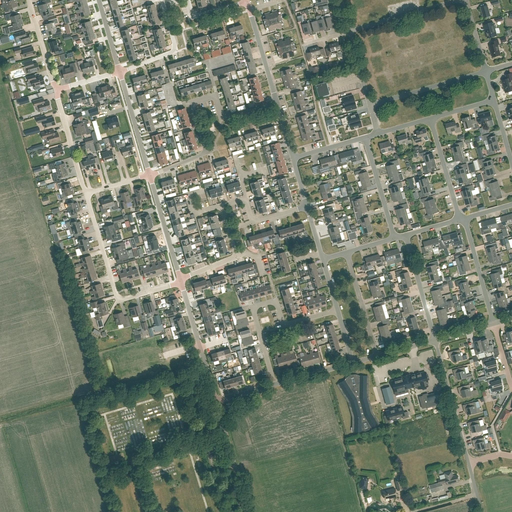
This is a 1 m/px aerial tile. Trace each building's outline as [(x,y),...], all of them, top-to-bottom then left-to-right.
[(43,4),(38,6),(40,11),(50,8),(49,5),(52,5),(50,0),(47,0),(42,2),(43,4)] [(365,6),(363,0),(352,0),(356,9),(365,6)] [(12,8),(17,6),(16,1),(6,4),(7,7),(4,7),(6,13),(13,10),(12,8)] [(110,4),(112,10),(118,8),(118,7),(117,5),(120,4),(119,1),(116,1),(117,2),(110,4)] [(78,5),(78,7),(79,10),(76,11),(77,14),(80,13),(79,11),(89,8),(87,3),(78,5)] [(156,11),(154,4),(147,6),(147,5),(143,6),(143,9),(147,8),(148,11),(148,13),(156,11)] [(483,18),(490,16),(487,5),(480,7),(483,18)] [(118,8),(112,10),(114,16),(120,14),(120,13),(119,11),(122,10),(121,7),(118,7),(118,8)] [(40,11),(42,16),(47,15),(47,18),(55,16),(54,13),(51,13),(50,8),(40,11)] [(82,17),(90,14),(89,8),(79,11),(80,13),(81,15),(78,16),(79,19),(82,19),(82,17)] [(282,28),(281,24),(283,23),(280,11),(277,12),(277,10),(272,12),(272,14),(270,14),(270,13),(264,14),(266,19),(263,19),(266,28),(268,28),(270,32),(275,30),(274,29),(276,28),(277,30),(282,28)] [(145,15),(148,14),(149,17),(150,19),(157,17),(156,11),(148,13),(148,11),(144,12),(145,15)] [(6,21),(11,20),(12,23),(21,20),(20,14),(14,16),(13,13),(5,16),(6,21)] [(120,14),(114,16),(116,22),(122,20),(121,17),(123,16),(122,13),(120,13),(120,14)] [(326,18),(325,16),(323,17),(327,31),(329,31),(328,28),(334,27),(331,17),(326,18)] [(152,25),(159,23),(157,17),(150,19),(149,17),(146,18),(147,19),(147,21),(150,20),(152,25)] [(321,17),(322,19),(317,21),(319,31),(325,29),(325,32),(327,31),(323,17),(321,17)] [(49,23),(44,25),(46,30),(55,27),(54,24),(58,23),(57,18),(48,21),(49,23)] [(125,22),(124,19),(122,20),(116,22),(117,28),(124,26),(123,23),(125,22)] [(17,28),(23,26),(21,20),(12,23),(13,26),(8,27),(10,33),(18,31),(17,28)] [(309,20),(307,21),(308,23),(302,25),(305,35),(311,33),(311,35),(313,35),(309,20)] [(311,22),(311,20),(309,20),(313,35),(315,34),(314,32),(319,31),(317,21),(311,22)] [(82,28),(79,29),(76,30),(77,33),(83,31),(83,30),(92,27),(90,21),(81,24),(82,28)] [(454,26),(454,31),(462,30),(461,21),(450,22),(451,27),(454,26)] [(487,38),(496,36),(493,22),(485,25),(487,33),(486,34),(487,38)] [(243,32),(241,25),(235,27),(237,34),(236,35),(237,38),(239,38),(238,34),(243,32)] [(46,30),(47,36),(52,34),(53,37),(62,34),(60,29),(56,30),(55,27),(46,30)] [(82,38),(85,37),(84,35),(93,33),(92,27),(83,30),(83,31),(84,34),(81,35),(82,38)] [(231,36),(230,36),(231,40),(233,39),(232,36),(236,35),(237,34),(235,27),(229,29),(231,36)] [(128,29),(121,31),(123,37),(129,35),(129,32),(131,32),(130,28),(128,29)] [(163,35),(161,28),(154,30),(153,29),(149,30),(150,33),(154,32),(155,35),(155,37),(163,35)] [(219,40),(218,40),(219,43),(220,43),(221,43),(220,39),(225,38),(223,30),(217,32),(219,40)] [(379,35),(370,37),(373,52),(384,50),(383,45),(381,46),(379,40),(384,39),(382,30),(378,31),(379,35)] [(29,34),(26,34),(25,31),(21,32),(14,34),(16,40),(17,44),(21,43),(31,40),(30,38),(31,37),(31,35),(29,34)] [(421,44),(437,41),(434,31),(419,34),(421,44)] [(213,41),(212,41),(213,45),(215,45),(214,41),(218,40),(219,40),(217,32),(210,34),(213,41)] [(84,44),(85,46),(93,43),(92,39),(95,39),(93,33),(84,35),(85,37),(86,40),(83,41),(84,44)] [(131,41),(130,38),(133,38),(132,34),(129,35),(123,37),(125,43),(131,41)] [(152,39),(155,38),(156,41),(157,43),(164,41),(163,35),(155,37),(155,35),(151,36),(152,39)] [(207,43),(205,36),(199,37),(202,48),(204,54),(206,53),(207,53),(205,48),(203,48),(202,45),(207,43)] [(201,49),(202,48),(199,37),(193,39),(195,46),(194,47),(195,51),(197,50),(196,46),(200,45),(201,49)] [(413,37),(398,40),(399,50),(408,48),(408,49),(415,47),(413,37)] [(294,51),(296,51),(293,42),(291,42),(290,38),(284,39),(285,41),(283,42),(282,40),(277,42),(278,46),(276,47),(279,56),(281,55),(282,59),(288,58),(287,56),(289,55),(290,57),(295,56),(294,51)] [(133,47),(132,45),(135,44),(134,40),(131,41),(125,43),(127,49),(133,47)] [(497,45),(499,45),(498,40),(491,42),(492,45),(489,46),(492,57),(500,55),(497,45)] [(64,52),(62,46),(58,47),(56,41),(49,43),(52,52),(55,51),(56,55),(64,52)] [(159,49),(166,47),(164,41),(157,43),(156,41),(153,42),(154,45),(157,44),(159,49)] [(242,43),(239,44),(240,47),(242,47),(243,49),(243,50),(250,48),(248,42),(242,43)] [(336,53),(342,52),(342,53),(345,52),(343,44),(339,45),(338,42),(333,43),(336,53)] [(330,56),(330,55),(336,53),(333,43),(329,45),(329,48),(325,49),(328,57),(330,56)] [(135,53),(134,51),(136,50),(135,46),(133,47),(127,49),(128,55),(135,54),(135,53)] [(35,54),(33,47),(22,50),(24,57),(35,54)] [(317,58),(322,56),(323,57),(326,57),(323,49),(319,50),(318,47),(314,48),(317,58)] [(311,61),(310,59),(317,58),(314,48),(309,49),(310,52),(306,53),(308,61),(311,61)] [(128,55),(130,62),(136,60),(136,57),(138,56),(137,52),(135,53),(135,54),(128,55)] [(457,66),(472,61),(469,53),(454,58),(457,66)] [(387,54),(371,58),(374,74),(384,71),(383,67),(390,65),(389,62),(381,64),(380,60),(387,59),(387,54)] [(86,63),(89,72),(94,70),(92,64),(95,63),(94,57),(88,59),(85,60),(86,63)] [(188,71),(189,71),(191,70),(190,67),(195,66),(192,58),(186,60),(188,67),(187,68),(188,71)] [(436,70),(452,67),(450,59),(435,63),(436,70)] [(37,63),(33,64),(32,60),(30,61),(24,62),(25,67),(27,66),(29,73),(39,70),(37,63)] [(86,63),(83,64),(83,60),(77,62),(79,68),(82,67),(84,73),(89,72),(86,63)] [(182,73),(183,72),(185,72),(184,69),(187,68),(188,67),(186,60),(180,62),(182,69),(181,69),(182,73)] [(176,75),(177,74),(179,74),(178,70),(181,69),(182,69),(180,62),(174,63),(176,71),(175,71),(176,75)] [(70,77),(75,76),(73,69),(76,69),(74,63),(69,64),(70,67),(67,68),(70,77)] [(168,65),(170,72),(169,72),(170,76),(173,76),(172,72),(175,71),(176,71),(174,63),(168,65)] [(62,72),(64,79),(70,77),(67,68),(64,69),(63,66),(58,67),(60,73),(62,72)] [(251,75),(257,73),(255,66),(249,68),(246,68),(248,72),(250,71),(251,75)] [(290,68),(280,70),(282,77),(292,74),(293,76),(296,75),(295,71),(291,72),(290,68)] [(165,77),(163,70),(157,72),(159,79),(157,80),(159,83),(161,82),(160,79),(165,77)] [(154,81),(157,80),(159,79),(157,72),(150,74),(152,81),(151,81),(152,85),(155,84),(154,81)] [(511,85),(510,80),(511,79),(511,72),(505,75),(506,79),(501,80),(505,92),(508,91),(509,94),(511,93),(511,85)] [(294,80),(294,82),(298,81),(297,78),(293,79),(293,76),(292,74),(282,77),(284,83),(294,80)] [(394,78),(396,86),(411,82),(410,74),(394,78)] [(45,84),(43,76),(36,78),(35,75),(27,77),(28,82),(31,81),(33,87),(34,90),(35,90),(40,89),(40,88),(39,85),(45,84)] [(145,75),(139,77),(141,84),(139,85),(140,88),(143,87),(142,84),(147,83),(145,75)] [(376,78),(381,94),(393,91),(390,83),(387,84),(385,76),(376,78)] [(139,77),(132,79),(134,86),(133,86),(134,90),(137,89),(136,86),(139,85),(141,84),(139,77)] [(229,77),(226,77),(220,79),(222,86),(228,84),(228,83),(227,80),(229,80),(229,77)] [(251,86),(251,85),(258,83),(257,77),(249,79),(250,84),(247,85),(248,86),(251,86)] [(207,80),(204,81),(204,83),(206,89),(213,87),(211,81),(208,82),(207,80)] [(284,83),(286,89),(295,86),(296,88),(299,87),(299,83),(295,85),(294,82),(294,80),(284,83)] [(198,84),(200,91),(206,89),(204,83),(201,84),(201,81),(197,82),(198,85),(198,84)] [(230,82),(228,83),(228,84),(222,86),(224,92),(230,90),(230,89),(229,87),(231,86),(230,82)] [(319,98),(329,95),(326,82),(315,85),(319,98)] [(192,86),(194,93),(200,91),(198,84),(198,85),(195,85),(195,83),(191,84),(192,86)] [(252,91),(260,89),(258,83),(251,85),(251,86),(252,90),(249,90),(249,92),(252,91)] [(106,96),(109,96),(110,98),(116,97),(114,89),(111,90),(109,85),(104,87),(106,96)] [(186,88),(188,94),(194,93),(192,86),(189,87),(188,85),(185,86),(186,88)] [(104,100),(103,97),(106,96),(104,87),(98,88),(99,93),(96,94),(98,102),(104,100)] [(188,94),(186,88),(183,89),(183,87),(179,88),(182,96),(188,94)] [(232,89),(230,89),(230,90),(224,92),(226,98),(232,96),(232,95),(231,93),(233,92),(232,89)] [(252,91),(253,95),(251,96),(251,98),(254,97),(262,94),(260,89),(252,91)] [(303,99),(307,98),(306,94),(302,95),(301,91),(291,94),(293,100),(303,97),(303,99)] [(80,103),(83,102),(84,105),(87,104),(87,106),(91,105),(89,98),(85,99),(83,92),(77,93),(80,103)] [(144,94),(137,96),(139,102),(146,100),(146,99),(145,95),(149,94),(148,92),(144,93),(144,94)] [(78,107),(77,104),(80,103),(77,93),(72,95),(74,103),(70,104),(72,110),(76,109),(75,108),(78,107)] [(256,103),(263,100),(262,94),(254,97),(255,101),(252,102),(253,104),(256,103)] [(234,95),(232,95),(232,96),(226,98),(227,104),(234,102),(233,101),(233,99),(235,98),(234,95)] [(343,101),(344,105),(354,102),(353,95),(339,99),(340,102),(343,101)] [(148,107),(147,101),(151,100),(150,99),(150,97),(146,99),(146,100),(139,102),(141,109),(148,107)] [(304,103),(305,105),(309,104),(308,100),(304,101),(303,99),(303,97),(293,100),(295,105),(304,103)] [(48,101),(44,102),(43,98),(40,99),(33,101),(35,107),(39,106),(39,108),(38,108),(37,109),(37,111),(39,112),(41,112),(45,111),(46,110),(47,110),(51,109),(49,104),(49,103),(48,101)] [(227,104),(229,110),(236,108),(234,105),(237,104),(236,101),(233,101),(234,102),(227,104)] [(354,102),(344,105),(345,108),(342,109),(343,112),(356,108),(354,102)] [(307,110),(310,109),(309,106),(306,107),(305,105),(304,103),(295,105),(297,111),(306,109),(307,110)] [(97,107),(89,110),(91,116),(99,114),(97,107)] [(185,108),(177,110),(179,116),(187,114),(185,108)] [(150,112),(142,114),(144,120),(152,118),(151,117),(150,113),(154,112),(153,110),(149,111),(150,112)] [(481,118),(478,119),(479,124),(485,123),(485,121),(487,121),(488,127),(493,125),(492,119),(489,112),(479,115),(481,118)] [(346,124),(349,123),(360,120),(358,113),(345,117),(346,124)] [(188,120),(187,114),(179,116),(181,122),(188,120)] [(306,115),(296,118),(298,124),(308,121),(308,123),(312,122),(311,119),(307,120),(306,115)] [(55,125),(53,117),(46,119),(45,116),(36,118),(38,124),(43,122),(45,128),(55,125)] [(152,118),(144,120),(146,126),(153,124),(153,123),(152,119),(156,118),(155,116),(151,117),(152,118)] [(471,127),(472,130),(478,129),(475,120),(471,122),(469,116),(462,119),(465,129),(466,129),(466,131),(470,129),(470,127),(471,127)] [(120,126),(117,117),(107,120),(109,129),(120,126)] [(77,124),(74,125),(75,131),(88,127),(87,124),(88,121),(85,120),(82,121),(83,122),(80,123),(79,118),(75,119),(77,124)] [(182,128),(190,126),(188,120),(181,122),(182,128)] [(362,127),(360,120),(349,123),(350,127),(347,128),(348,131),(362,127)] [(309,125),(308,123),(308,121),(298,124),(300,129),(309,126),(310,128),(313,127),(313,124),(309,125)] [(158,124),(157,122),(153,123),(153,124),(146,126),(148,133),(155,131),(154,125),(158,124)] [(445,124),(448,133),(455,131),(455,133),(461,132),(459,124),(456,125),(455,122),(445,124)] [(276,134),(274,126),(268,128),(270,136),(276,134)] [(311,132),(312,134),(315,133),(314,130),(311,131),(310,128),(309,126),(300,129),(301,135),(311,132)] [(75,131),(77,136),(86,133),(87,135),(89,134),(91,131),(89,130),(88,127),(75,131)] [(36,128),(24,132),(25,137),(37,133),(36,128)] [(262,130),(264,137),(270,136),(268,128),(262,130)] [(421,138),(423,137),(425,140),(428,140),(429,140),(427,136),(425,129),(416,132),(418,137),(414,138),(416,143),(422,141),(421,138)] [(58,133),(54,134),(53,130),(48,131),(41,133),(43,139),(48,138),(50,143),(60,140),(58,133)] [(192,131),(184,133),(186,139),(194,137),(192,131)] [(259,139),(257,131),(250,133),(253,141),(254,144),(255,143),(254,140),(259,139)] [(313,140),(317,139),(316,136),(312,137),(312,134),(311,132),(301,135),(303,141),(312,138),(313,140)] [(250,145),(249,142),(253,141),(250,133),(244,135),(247,143),(247,145),(250,145)] [(159,134),(152,136),(153,142),(161,140),(163,139),(163,137),(160,137),(159,134)] [(483,136),(483,139),(484,141),(487,140),(488,145),(497,142),(495,135),(491,137),(490,134),(483,136)] [(412,143),(410,138),(407,138),(406,135),(397,137),(400,144),(407,142),(407,144),(412,143)] [(236,146),(242,144),(239,136),(233,138),(236,146)] [(187,145),(195,143),(194,137),(186,139),(187,145)] [(129,139),(130,145),(126,146),(128,156),(133,154),(132,148),(135,147),(132,138),(129,139)] [(232,150),(231,147),(236,146),(233,138),(227,140),(230,148),(230,151),(232,150)] [(161,140),(153,142),(155,148),(163,145),(166,145),(165,143),(162,143),(161,140)] [(126,146),(123,147),(121,142),(116,143),(118,152),(121,151),(123,157),(128,156),(126,146)] [(392,152),(395,152),(393,145),(391,145),(390,142),(380,144),(382,153),(392,150),(392,152)] [(457,147),(452,148),(454,155),(463,152),(462,148),(464,147),(463,142),(456,144),(457,147)] [(494,150),(499,149),(497,142),(488,145),(489,149),(487,150),(487,152),(488,155),(495,153),(494,150)] [(187,145),(189,151),(197,149),(195,143),(187,145)] [(280,149),(278,143),(271,145),(272,151),(280,149)] [(163,145),(155,148),(157,153),(164,151),(167,150),(167,148),(164,149),(163,145)] [(64,154),(62,147),(55,149),(51,150),(54,158),(57,157),(57,156),(64,154)] [(282,154),(280,149),(272,151),(274,157),(282,154)] [(354,155),(353,150),(346,152),(349,161),(351,160),(352,163),(356,162),(362,160),(360,153),(354,155)] [(164,151),(157,153),(158,159),(166,157),(169,156),(169,155),(166,156),(164,151)] [(421,156),(424,156),(426,162),(434,160),(433,153),(428,154),(428,151),(421,153),(421,156)] [(342,166),(343,166),(346,164),(346,162),(349,161),(346,152),(339,154),(341,159),(338,160),(340,166),(342,166)] [(454,155),(456,161),(461,160),(461,163),(468,161),(468,158),(465,159),(463,152),(454,155)] [(276,162),(284,160),(282,154),(274,157),(276,162)] [(88,156),(87,156),(88,159),(91,169),(96,168),(95,164),(96,164),(96,165),(99,164),(97,157),(94,158),(94,156),(92,155),(88,156)] [(335,168),(337,167),(340,166),(338,160),(335,161),(334,156),(327,158),(329,166),(334,165),(335,168)] [(160,165),(168,163),(166,157),(158,159),(160,165)] [(330,170),(329,166),(327,158),(320,160),(321,165),(318,165),(315,166),(317,173),(320,172),(321,173),(330,170)] [(479,160),(479,163),(480,165),(483,165),(484,169),(494,166),(492,160),(487,161),(486,158),(479,160)] [(86,167),(87,171),(91,169),(88,159),(86,159),(86,161),(80,162),(82,169),(85,168),(85,167),(86,167)] [(223,169),(229,167),(227,159),(221,161),(223,169)] [(285,166),(284,160),(276,162),(278,168),(285,166)] [(391,165),(386,166),(388,173),(398,170),(396,164),(398,163),(397,160),(390,162),(391,165)] [(432,168),(436,167),(434,160),(426,162),(427,165),(424,166),(426,173),(433,171),(432,168)] [(219,173),(219,170),(223,169),(221,161),(215,163),(217,171),(218,174),(219,173)] [(51,170),(56,169),(57,172),(66,169),(64,163),(56,166),(55,163),(49,165),(51,170)] [(212,172),(209,163),(203,164),(206,174),(212,172)] [(198,168),(200,175),(206,174),(203,164),(200,165),(200,167),(198,168)] [(460,169),(455,170),(457,177),(466,174),(466,175),(469,174),(467,167),(466,164),(459,166),(460,169)] [(279,174),(287,172),(285,166),(278,168),(279,172),(276,173),(276,175),(279,174)] [(484,169),(485,174),(482,174),(483,177),(484,180),(493,177),(492,174),(495,173),(494,166),(484,169)] [(59,177),(68,175),(66,169),(57,172),(57,175),(53,177),(54,182),(60,180),(59,177)] [(355,175),(358,174),(360,181),(369,179),(367,172),(362,173),(361,170),(355,172),(355,175)] [(404,179),(402,173),(399,174),(398,170),(388,173),(390,180),(393,179),(394,182),(404,179)] [(198,180),(195,171),(189,173),(192,182),(198,180)] [(189,186),(188,183),(192,182),(189,173),(184,174),(186,184),(187,186),(189,186)] [(184,174),(181,175),(181,177),(178,178),(180,185),(186,184),(184,174)] [(457,177),(459,184),(464,182),(465,185),(472,183),(470,178),(468,179),(466,175),(466,174),(457,177)] [(429,184),(427,178),(423,179),(422,176),(415,178),(416,183),(419,182),(420,187),(429,184)] [(235,191),(241,189),(239,182),(240,182),(238,177),(236,178),(237,182),(234,183),(233,184),(235,191)] [(287,183),(285,177),(278,180),(277,179),(273,180),(274,183),(278,181),(279,185),(279,186),(287,183)] [(175,187),(173,179),(167,181),(169,189),(170,191),(172,191),(171,188),(175,187)] [(235,191),(233,184),(234,183),(232,179),(230,180),(231,184),(226,185),(226,186),(224,186),(226,192),(228,192),(229,193),(235,191)] [(258,181),(250,183),(252,189),(260,187),(260,186),(259,183),(263,181),(262,179),(258,180),(258,181)] [(322,185),(319,185),(321,192),(330,190),(329,187),(332,186),(330,179),(322,182),(322,185)] [(359,186),(359,189),(360,192),(367,190),(366,187),(371,186),(369,179),(360,181),(362,186),(359,186)] [(485,181),(486,184),(486,187),(489,186),(490,190),(500,188),(498,181),(495,182),(494,179),(485,181)] [(167,181),(161,183),(163,190),(164,193),(166,193),(165,190),(169,189),(167,181)] [(72,188),(70,183),(64,185),(63,182),(57,184),(58,187),(59,189),(61,188),(62,191),(72,188)] [(395,187),(390,189),(392,195),(401,193),(399,186),(402,185),(401,182),(394,184),(395,187)] [(216,189),(215,189),(217,196),(223,195),(223,193),(226,192),(224,186),(222,187),(221,183),(218,183),(219,187),(216,189)] [(279,186),(279,185),(275,186),(275,188),(280,187),(281,191),(281,192),(289,189),(287,183),(279,186)] [(211,197),(211,198),(217,196),(215,189),(216,189),(214,184),(212,185),(214,189),(209,191),(205,192),(207,198),(211,197)] [(426,192),(431,191),(429,184),(420,187),(421,192),(419,193),(420,198),(427,195),(426,192)] [(262,193),(260,188),(264,187),(264,185),(260,186),(260,187),(252,189),(254,196),(255,195),(256,198),(262,196),(261,193),(262,193)] [(466,190),(461,191),(463,198),(472,196),(471,191),(474,190),(472,185),(465,187),(466,190)] [(145,198),(142,187),(135,190),(137,197),(133,198),(135,206),(140,204),(139,200),(145,198)] [(67,196),(73,194),(72,188),(62,191),(63,194),(60,195),(62,200),(68,198),(67,196)] [(496,196),(501,194),(500,188),(490,190),(492,197),(489,198),(490,201),(497,199),(496,196)] [(281,192),(281,191),(277,192),(277,194),(282,193),(283,197),(283,198),(291,195),(289,189),(281,192)] [(335,196),(332,197),(330,190),(321,192),(323,199),(326,198),(327,201),(336,199),(335,196)] [(131,201),(128,192),(120,194),(123,202),(120,203),(122,209),(127,208),(126,203),(131,201)] [(392,195),(394,202),(398,200),(399,204),(406,201),(406,198),(403,199),(401,193),(392,195)] [(285,204),(292,201),(291,195),(283,198),(283,197),(278,198),(279,200),(283,199),(285,204)] [(109,207),(112,206),(113,210),(119,209),(117,202),(114,203),(112,196),(106,198),(109,207)] [(268,199),(267,197),(263,198),(262,196),(256,198),(257,201),(256,201),(257,207),(265,205),(265,204),(264,200),(268,199)] [(351,201),(353,208),(356,207),(365,204),(363,198),(358,199),(357,196),(350,198),(351,201)] [(463,198),(465,205),(470,204),(471,207),(478,205),(477,200),(474,200),(472,196),(463,198)] [(176,204),(174,200),(179,199),(178,197),(174,198),(174,199),(166,201),(168,207),(176,205),(176,204)] [(422,202),(424,202),(426,208),(435,205),(434,199),(429,200),(428,197),(421,199),(422,202)] [(106,198),(101,200),(103,206),(100,207),(102,214),(107,212),(106,208),(109,207),(106,198)] [(67,207),(68,210),(78,207),(77,202),(73,204),(73,203),(74,202),(73,199),(66,201),(67,204),(65,204),(66,208),(67,207)] [(176,204),(176,205),(168,207),(170,213),(178,211),(177,210),(176,206),(180,205),(180,203),(176,204)] [(265,206),(270,205),(269,203),(265,204),(265,205),(257,207),(259,213),(267,211),(265,206)] [(328,208),(323,209),(325,216),(334,214),(333,211),(336,210),(335,206),(334,203),(327,205),(328,208)] [(401,208),(396,210),(398,216),(407,214),(406,209),(408,208),(407,203),(400,205),(401,208)] [(354,213),(355,215),(356,218),(362,216),(362,213),(367,212),(365,204),(356,207),(357,212),(354,213)] [(433,214),(437,213),(435,205),(426,208),(428,215),(425,216),(426,219),(433,217),(433,214)] [(76,212),(80,211),(78,207),(68,210),(68,212),(70,212),(71,218),(78,216),(77,213),(76,213),(76,212)] [(179,216),(178,212),(182,211),(182,209),(177,210),(178,211),(170,213),(172,219),(179,217),(179,216)] [(141,219),(142,222),(142,223),(151,220),(151,218),(150,218),(149,214),(143,216),(142,213),(136,215),(138,220),(141,219)] [(334,214),(325,216),(327,223),(332,222),(333,224),(339,222),(339,220),(337,215),(334,216),(334,214)] [(411,218),(408,219),(407,214),(398,216),(400,223),(405,222),(406,225),(413,223),(411,218)] [(181,222),(180,218),(184,217),(183,215),(179,216),(179,217),(172,219),(173,225),(181,223),(181,222)] [(205,220),(209,219),(210,223),(218,221),(216,215),(209,217),(208,217),(204,218),(205,220)] [(508,215),(501,217),(502,222),(499,223),(501,229),(502,233),(503,237),(508,235),(505,225),(510,224),(508,215)] [(356,218),(357,220),(358,225),(361,224),(361,227),(370,224),(368,217),(363,218),(362,216),(356,218)] [(115,231),(120,230),(117,223),(124,221),(123,217),(113,220),(114,224),(113,225),(104,227),(106,234),(115,231)] [(70,222),(66,223),(68,229),(69,229),(82,226),(80,221),(76,222),(76,221),(77,221),(76,218),(70,220),(70,222)] [(496,231),(501,229),(499,223),(497,223),(495,219),(488,221),(492,232),(496,231)] [(152,223),(151,220),(142,223),(143,227),(140,228),(142,233),(147,231),(146,228),(153,227),(152,223)] [(183,229),(183,228),(181,224),(186,223),(185,221),(181,222),(181,223),(173,225),(175,231),(183,229)] [(207,226),(211,225),(212,229),(220,227),(218,221),(210,223),(206,224),(207,226)] [(486,234),(492,232),(488,221),(481,222),(483,227),(480,228),(482,235),(486,234)] [(334,227),(329,229),(331,236),(342,232),(340,225),(339,222),(333,224),(334,227)] [(305,231),(303,224),(297,225),(299,233),(300,233),(304,231),(305,235),(307,234),(306,231),(305,231)] [(367,232),(372,231),(370,224),(361,227),(363,233),(361,234),(361,237),(368,235),(367,232)] [(299,233),(297,225),(291,227),(293,235),(294,234),(298,233),(299,237),(301,236),(300,233),(299,233)] [(82,226),(69,229),(71,235),(74,234),(75,237),(81,235),(81,232),(79,232),(79,231),(83,230),(82,226)] [(183,230),(187,229),(187,227),(183,228),(183,229),(175,231),(177,237),(185,235),(183,230)] [(208,232),(213,231),(215,239),(221,237),(220,234),(222,234),(220,227),(212,229),(208,230),(208,232)] [(287,236),(288,236),(292,235),(293,239),(295,238),(294,234),(293,235),(291,227),(285,229),(287,236)] [(285,229),(278,231),(281,238),(286,237),(287,240),(289,240),(288,236),(287,236),(285,229)] [(274,242),(275,241),(276,244),(280,243),(277,234),(275,235),(273,230),(267,231),(269,239),(270,239),(273,238),(274,242)] [(121,233),(116,235),(115,231),(106,234),(107,240),(113,238),(114,242),(122,239),(121,233)] [(267,244),(271,242),(270,239),(269,239),(267,231),(261,233),(263,241),(264,240),(265,244),(267,244)] [(342,232),(331,236),(333,242),(336,242),(337,244),(339,244),(345,242),(344,239),(342,232)] [(264,244),(265,244),(264,240),(263,241),(261,233),(255,235),(257,243),(258,242),(262,241),(263,245),(264,244)] [(452,243),(456,242),(457,245),(463,243),(461,236),(458,237),(457,233),(450,234),(452,243)] [(144,242),(147,241),(148,244),(158,241),(157,239),(156,239),(155,235),(149,237),(148,234),(142,236),(144,242)] [(443,236),(444,241),(441,242),(443,249),(446,248),(446,249),(448,248),(447,245),(452,243),(450,234),(443,236)] [(78,244),(77,244),(78,246),(89,243),(87,239),(83,240),(83,239),(84,239),(83,235),(77,237),(78,244)] [(259,248),(258,246),(259,246),(258,242),(257,243),(255,235),(248,237),(249,240),(246,241),(248,247),(251,246),(251,244),(254,243),(256,249),(259,248)] [(188,238),(181,240),(183,246),(190,244),(190,243),(189,239),(193,238),(193,236),(188,237),(188,238)] [(216,243),(217,247),(218,248),(225,245),(224,239),(222,240),(221,237),(215,239),(216,241),(211,242),(212,244),(216,243)] [(439,243),(437,238),(430,240),(433,249),(434,251),(443,249),(441,242),(439,243)] [(190,244),(183,246),(184,252),(192,250),(192,249),(191,245),(195,244),(202,242),(202,240),(194,242),(190,243),(190,244)] [(429,253),(428,250),(433,249),(430,240),(423,242),(425,247),(422,247),(424,254),(429,253)] [(148,244),(149,248),(146,249),(147,254),(153,253),(152,250),(159,248),(158,244),(158,241),(148,244)] [(122,252),(122,250),(121,248),(125,247),(124,242),(117,244),(118,247),(112,249),(113,254),(122,252)] [(78,246),(79,249),(80,249),(82,255),(89,253),(88,250),(86,250),(86,249),(90,248),(89,243),(78,246)] [(490,247),(486,249),(488,256),(496,253),(495,249),(498,249),(496,243),(490,245),(490,247)] [(214,250),(218,249),(220,254),(225,252),(227,251),(225,245),(218,248),(217,247),(213,248),(214,250)] [(197,250),(196,248),(192,249),(192,250),(184,252),(186,258),(194,256),(194,255),(193,251),(197,250)] [(398,249),(391,251),(394,260),(395,264),(402,262),(401,260),(404,260),(402,253),(399,254),(398,249)] [(126,250),(122,252),(113,254),(115,260),(121,258),(122,261),(129,259),(126,250)] [(384,253),(385,258),(383,258),(385,265),(390,264),(389,261),(394,260),(391,251),(384,253)] [(286,258),(285,252),(277,254),(277,253),(273,254),(274,256),(277,255),(279,259),(279,260),(286,258)] [(501,255),(497,256),(496,253),(488,256),(490,263),(494,261),(495,264),(503,262),(501,255)] [(186,258),(188,265),(196,262),(194,257),(199,256),(198,254),(194,255),(194,256),(186,258)] [(378,267),(382,266),(385,265),(383,258),(380,259),(379,254),(372,256),(374,265),(377,264),(378,267)] [(454,256),(457,266),(460,265),(469,263),(467,256),(462,257),(461,254),(454,256)] [(80,263),(81,267),(84,266),(83,264),(92,261),(91,255),(81,258),(83,262),(80,263)] [(368,270),(367,267),(374,265),(372,256),(365,258),(366,263),(363,264),(365,271),(368,270)] [(279,260),(279,259),(275,260),(276,262),(279,261),(280,265),(281,266),(288,264),(286,258),(279,260)] [(83,264),(84,266),(84,268),(81,269),(82,272),(85,272),(85,270),(94,267),(92,261),(83,264)] [(160,264),(162,273),(168,272),(168,269),(166,263),(161,264),(160,261),(157,262),(158,265),(160,264)] [(438,271),(437,267),(439,266),(438,261),(429,263),(430,266),(427,267),(429,274),(438,271)] [(316,268),(314,262),(307,264),(307,263),(303,264),(303,267),(307,266),(308,269),(309,271),(316,268)] [(160,264),(158,265),(155,266),(155,263),(151,263),(152,266),(154,266),(157,275),(162,273),(160,264)] [(253,274),(256,273),(255,269),(254,270),(252,265),(252,263),(245,264),(248,272),(249,271),(252,270),(253,274)] [(466,271),(471,269),(469,263),(460,265),(461,268),(458,269),(460,276),(466,274),(466,271)] [(154,266),(152,266),(150,267),(149,264),(146,265),(146,268),(148,268),(151,277),(157,275),(154,266)] [(248,272),(245,264),(239,266),(242,273),(246,272),(247,276),(250,275),(249,271),(248,272)] [(282,272),(290,270),(288,264),(281,266),(280,265),(277,266),(277,268),(281,267),(282,272)] [(144,275),(145,278),(151,277),(148,268),(146,268),(144,269),(143,266),(140,267),(141,270),(140,270),(141,276),(144,275)] [(235,275),(236,275),(240,274),(241,277),(243,277),(242,273),(239,266),(233,268),(235,275)] [(85,270),(85,272),(86,274),(83,275),(84,278),(87,277),(87,275),(96,273),(94,267),(85,270)] [(131,267),(128,268),(129,271),(131,270),(134,280),(139,278),(137,269),(132,270),(131,267)] [(236,275),(235,275),(233,268),(227,270),(229,277),(234,276),(235,279),(231,280),(233,284),(238,282),(237,279),(238,278),(236,275)] [(309,271),(308,269),(304,270),(305,272),(305,273),(309,272),(310,275),(310,277),(318,274),(316,268),(309,271)] [(493,273),(490,274),(492,281),(501,279),(499,275),(502,274),(501,268),(492,271),(493,273)] [(131,270),(129,271),(126,272),(126,269),(122,270),(123,273),(125,272),(128,281),(134,280),(131,270)] [(119,274),(122,283),(128,281),(125,272),(123,273),(121,273),(120,270),(117,271),(118,275),(119,274)] [(396,276),(399,275),(401,282),(410,279),(408,272),(403,273),(402,271),(395,273),(396,276)] [(440,276),(438,271),(429,274),(431,281),(436,280),(436,282),(443,281),(442,276),(440,276)] [(89,281),(97,279),(96,273),(87,275),(87,277),(88,280),(85,281),(86,284),(89,283),(89,281)] [(307,279),(311,278),(312,281),(312,283),(320,280),(318,274),(310,277),(310,275),(304,277),(304,280),(307,279)] [(226,282),(224,275),(217,277),(219,284),(218,284),(219,288),(222,287),(221,284),(226,282)] [(217,277),(211,278),(211,280),(209,281),(210,287),(212,286),(213,290),(216,289),(214,285),(218,284),(219,284),(217,277)] [(373,282),(368,283),(371,290),(379,288),(377,281),(380,280),(379,277),(373,279),(373,282)] [(412,286),(410,279),(401,282),(402,285),(399,286),(401,292),(409,290),(409,287),(412,286)] [(494,288),(499,287),(500,290),(506,288),(505,283),(502,283),(501,279),(492,281),(494,288)] [(206,281),(206,280),(199,282),(201,289),(200,290),(201,293),(203,293),(202,289),(210,287),(209,281),(206,281)] [(314,289),(321,287),(320,280),(312,283),(312,281),(308,283),(309,285),(313,284),(314,289)] [(456,287),(459,286),(461,291),(469,288),(467,281),(462,283),(462,280),(455,282),(456,287)] [(197,294),(196,291),(200,290),(201,289),(199,282),(193,284),(195,291),(194,291),(195,295),(197,294)] [(90,291),(91,294),(94,294),(93,292),(102,289),(101,283),(92,286),(93,290),(90,291)] [(272,293),(269,285),(264,286),(264,283),(261,284),(262,287),(263,286),(266,295),(272,293)] [(257,288),(259,297),(266,295),(263,286),(262,287),(258,288),(258,285),(255,286),(256,289),(257,288)] [(431,291),(433,298),(442,296),(440,291),(443,290),(442,285),(433,288),(434,291),(431,291)] [(251,290),(253,298),(259,297),(257,288),(256,289),(252,290),(251,287),(249,287),(250,290),(251,290)] [(243,289),(244,292),(245,292),(247,300),(253,298),(251,290),(250,290),(246,291),(245,288),(243,289)] [(288,288),(281,290),(283,297),(290,294),(290,296),(294,295),(293,292),(290,293),(288,288)] [(380,292),(379,288),(371,290),(373,297),(377,296),(378,299),(385,297),(384,294),(381,295),(380,292)] [(459,296),(460,301),(467,299),(466,297),(471,295),(469,288),(461,291),(462,296),(459,296)] [(496,294),(497,301),(506,298),(505,294),(508,294),(506,288),(500,290),(500,292),(496,294)] [(93,292),(94,294),(95,296),(92,297),(93,300),(96,299),(95,298),(104,295),(102,289),(93,292)] [(239,294),(241,302),(247,300),(245,292),(244,292),(240,293),(239,290),(237,291),(238,294),(239,294)] [(290,294),(283,297),(284,303),(292,300),(292,302),(296,301),(295,298),(291,299),(290,296),(290,294)] [(321,307),(327,306),(324,295),(319,297),(319,294),(316,295),(316,298),(318,297),(321,307)] [(318,297),(316,298),(313,298),(313,296),(310,297),(310,299),(312,299),(315,309),(321,307),(318,297)] [(398,301),(401,300),(403,307),(411,305),(409,297),(404,299),(404,296),(397,298),(398,301)] [(446,298),(442,299),(442,296),(433,298),(435,305),(440,304),(441,307),(447,305),(446,298)] [(166,303),(168,304),(169,304),(170,307),(179,304),(177,298),(171,300),(170,297),(164,299),(166,303)] [(509,297),(506,298),(497,301),(499,308),(503,307),(504,312),(510,310),(509,308),(511,307),(509,297)] [(306,301),(309,311),(315,309),(312,299),(310,299),(307,300),(307,298),(304,298),(304,301),(306,301)] [(473,301),(468,302),(467,299),(460,301),(461,304),(462,306),(465,305),(466,310),(475,308),(473,301)] [(292,300),(284,303),(286,309),(294,307),(294,308),(298,307),(297,304),(293,305),(292,302),(292,300)] [(93,308),(97,307),(97,310),(107,308),(105,302),(98,304),(97,301),(91,303),(93,308)] [(155,311),(153,305),(152,302),(144,304),(147,313),(155,311)] [(207,302),(200,305),(201,311),(209,309),(209,310),(213,309),(212,306),(208,307),(207,302)] [(376,307),(373,308),(375,315),(383,312),(381,305),(384,304),(383,302),(375,304),(376,307)] [(174,312),(181,310),(179,304),(170,307),(170,310),(166,311),(167,317),(175,314),(174,312)] [(404,312),(401,313),(402,317),(409,315),(408,313),(413,311),(411,305),(403,307),(404,312)] [(446,313),(449,312),(447,305),(441,307),(441,309),(437,311),(438,318),(447,315),(446,313)] [(142,319),(140,315),(141,315),(138,306),(129,308),(132,317),(138,316),(139,320),(142,319)] [(294,307),(286,309),(288,315),(295,313),(295,314),(300,313),(299,310),(295,311),(294,308),(294,307)] [(101,315),(108,313),(107,308),(97,310),(98,314),(94,315),(95,317),(96,320),(102,318),(101,315)] [(466,310),(467,315),(464,316),(466,321),(473,319),(472,316),(477,315),(475,308),(466,310)] [(210,313),(209,310),(209,309),(201,311),(203,317),(211,315),(211,316),(215,315),(214,312),(210,313)] [(232,316),(235,316),(237,320),(246,317),(244,311),(242,312),(241,309),(230,312),(232,316)] [(130,326),(129,319),(125,321),(122,312),(114,315),(117,325),(123,323),(124,328),(130,326)] [(377,322),(382,320),(382,323),(389,321),(388,318),(385,319),(383,312),(375,315),(377,322)] [(162,324),(159,315),(156,315),(153,316),(155,324),(154,325),(154,327),(162,324)] [(216,321),(216,318),(212,319),(211,316),(211,315),(203,317),(205,323),(212,321),(213,322),(216,321)] [(403,320),(406,319),(408,326),(417,324),(415,317),(410,318),(409,315),(402,317),(403,320)] [(451,319),(448,319),(447,315),(438,318),(440,325),(444,324),(444,327),(453,324),(451,319)] [(171,323),(174,322),(175,326),(184,323),(184,321),(183,321),(182,317),(176,319),(175,316),(169,318),(171,323)] [(238,324),(234,326),(236,330),(247,327),(246,324),(248,323),(246,317),(237,320),(238,324)] [(214,326),(213,322),(212,321),(205,323),(207,329),(214,327),(214,328),(218,327),(217,324),(214,326)] [(383,326),(378,327),(380,334),(389,332),(387,325),(390,324),(389,321),(382,323),(383,326)] [(185,326),(184,323),(175,326),(176,330),(173,331),(174,336),(179,335),(180,334),(179,332),(186,330),(185,326)] [(334,330),(332,324),(325,326),(325,325),(321,326),(322,329),(325,327),(326,331),(327,332),(334,330)] [(414,335),(414,332),(419,331),(417,324),(408,326),(409,331),(403,333),(404,338),(414,335)] [(215,332),(214,328),(214,327),(207,329),(208,335),(216,333),(216,334),(220,333),(219,331),(215,332)] [(236,330),(237,335),(241,335),(242,338),(251,336),(250,330),(247,330),(247,327),(236,330)] [(327,332),(326,331),(322,332),(323,335),(327,334),(328,337),(328,338),(336,336),(334,330),(327,332)] [(382,341),(387,340),(388,342),(395,340),(393,335),(391,336),(389,332),(380,334),(382,341)] [(242,338),(243,342),(239,344),(241,349),(252,346),(251,342),(253,342),(251,336),(242,338)] [(322,341),(325,341),(329,340),(330,343),(330,344),(338,342),(336,336),(328,338),(328,337),(321,339),(322,341)] [(488,352),(494,351),(492,345),(489,346),(487,339),(484,340),(484,339),(481,340),(484,350),(487,349),(488,352)] [(484,350),(481,340),(475,341),(475,343),(477,348),(474,349),(476,355),(479,354),(484,353),(484,350)] [(337,349),(340,348),(338,342),(330,344),(330,343),(326,344),(328,352),(330,351),(331,354),(338,352),(337,349)] [(249,355),(249,356),(257,354),(255,347),(248,349),(247,349),(244,350),(244,352),(245,356),(249,355)] [(232,356),(229,348),(223,350),(225,358),(227,357),(228,361),(234,359),(232,355),(232,356)] [(461,356),(460,349),(448,352),(450,359),(452,359),(453,362),(458,361),(458,362),(468,359),(467,355),(461,356)] [(219,360),(220,359),(224,358),(225,362),(228,361),(227,357),(225,358),(223,350),(217,352),(219,360)] [(314,364),(320,362),(317,352),(313,353),(312,351),(309,352),(310,354),(311,354),(314,364)] [(219,364),(222,363),(220,359),(219,360),(217,352),(211,354),(213,362),(218,360),(219,364)] [(291,365),(297,363),(297,361),(295,353),(290,355),(289,352),(286,353),(287,355),(288,355),(291,365)] [(305,355),(308,366),(314,364),(311,354),(310,354),(307,355),(306,352),(303,353),(304,356),(305,355)] [(249,356),(249,355),(245,356),(247,362),(251,361),(251,362),(259,360),(257,354),(249,356)] [(285,367),(291,365),(288,355),(287,355),(284,356),(283,354),(280,354),(281,357),(282,357),(285,367)] [(299,357),(302,367),(308,366),(305,355),(304,356),(301,357),(300,354),(297,355),(298,358),(299,357)] [(275,366),(278,365),(279,368),(285,367),(282,357),(281,357),(278,358),(277,355),(274,356),(275,359),(273,359),(275,366)] [(487,369),(498,366),(496,360),(495,360),(489,362),(488,359),(482,361),(484,366),(487,365),(488,369),(487,369)] [(251,361),(247,362),(248,364),(251,363),(252,367),(253,368),(260,366),(259,360),(251,362),(251,361)] [(252,367),(249,368),(250,370),(253,369),(254,374),(262,372),(260,366),(253,368),(252,367)] [(497,369),(498,369),(498,366),(487,369),(484,370),(486,379),(492,377),(492,374),(498,372),(497,369)] [(464,367),(453,370),(455,377),(457,377),(458,380),(462,379),(463,379),(473,377),(471,372),(469,373),(467,367),(465,368),(464,367)] [(403,378),(391,381),(394,392),(395,392),(395,395),(408,392),(407,389),(417,386),(418,389),(427,387),(426,383),(428,383),(425,372),(410,376),(409,374),(402,376),(403,378)] [(237,385),(244,383),(241,376),(236,377),(235,373),(233,374),(234,378),(235,377),(237,385)] [(235,377),(234,378),(230,379),(229,375),(227,376),(228,380),(229,379),(231,387),(237,385),(235,377)] [(345,380),(339,384),(350,402),(354,418),(354,432),(361,432),(361,431),(372,428),(372,429),(378,425),(371,413),(366,397),(367,376),(360,376),(359,376),(357,375),(354,375),(352,375),(350,376),(348,377),(347,378),(345,379),(345,380)] [(221,389),(225,388),(231,387),(229,379),(228,380),(224,381),(223,377),(221,378),(222,382),(219,383),(221,389)] [(489,389),(503,385),(501,379),(500,380),(495,381),(494,378),(488,380),(489,383),(492,382),(493,388),(489,389)] [(467,396),(467,397),(477,394),(476,390),(471,391),(469,385),(458,388),(460,395),(461,394),(462,398),(467,396)] [(503,389),(504,388),(503,385),(489,389),(491,395),(492,394),(493,400),(500,398),(499,393),(504,391),(503,389)] [(389,387),(383,389),(387,404),(393,402),(389,387)] [(428,394),(423,395),(423,396),(419,397),(422,408),(426,407),(426,408),(441,404),(438,393),(428,396),(428,394)] [(463,405),(464,412),(466,412),(467,415),(472,414),(472,415),(482,412),(481,407),(477,409),(475,402),(463,405)] [(385,412),(384,412),(385,415),(383,416),(386,424),(390,422),(389,420),(402,416),(403,419),(409,417),(407,411),(403,413),(402,407),(385,411),(385,412)] [(510,412),(505,410),(500,419),(504,422),(510,412)] [(198,414),(198,411),(191,413),(193,420),(200,418),(199,415),(199,416),(198,414)] [(467,423),(469,430),(471,429),(472,433),(477,431),(477,432),(487,430),(486,425),(481,426),(479,420),(467,423)] [(474,448),(476,447),(477,450),(482,449),(482,450),(492,447),(491,443),(486,444),(484,437),(472,440),(474,448)] [(452,471),(445,473),(446,478),(439,480),(439,482),(429,485),(431,493),(444,489),(442,483),(447,482),(448,485),(459,482),(459,479),(460,479),(459,476),(458,476),(457,474),(453,476),(452,471)] [(367,490),(369,478),(361,477),(359,488),(367,490)] [(397,497),(394,488),(383,491),(384,499),(391,497),(391,498),(397,497)]
